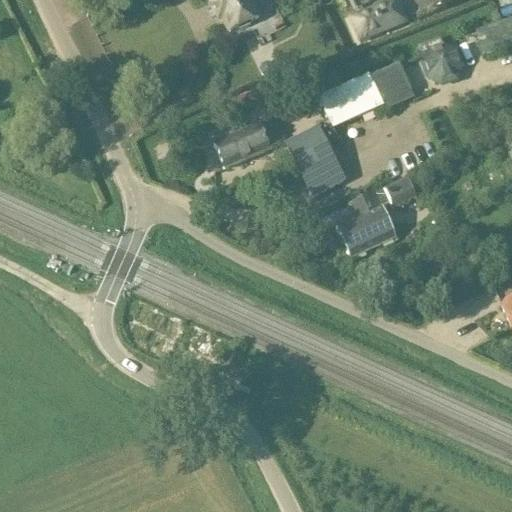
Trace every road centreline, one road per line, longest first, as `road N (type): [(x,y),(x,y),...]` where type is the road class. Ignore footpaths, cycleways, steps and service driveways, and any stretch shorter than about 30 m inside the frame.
road 1 (unclassified): [(290,511),(255,447),(219,411),(143,379),(104,339),(104,308),(137,214),(40,0)]
road 2 (unknown): [(511,376),(329,296),(132,196)]
road 3 (unknown): [(104,339),(67,304),(0,266)]
